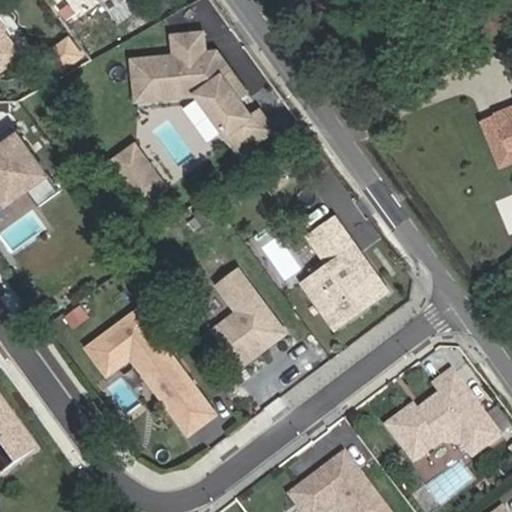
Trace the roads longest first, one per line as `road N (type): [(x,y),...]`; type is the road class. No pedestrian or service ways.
road 1 (residential): [(0,321),(108,472),(140,497),(174,500),(206,491),(456,302)]
road 2 (residential): [(456,302),(242,0)]
